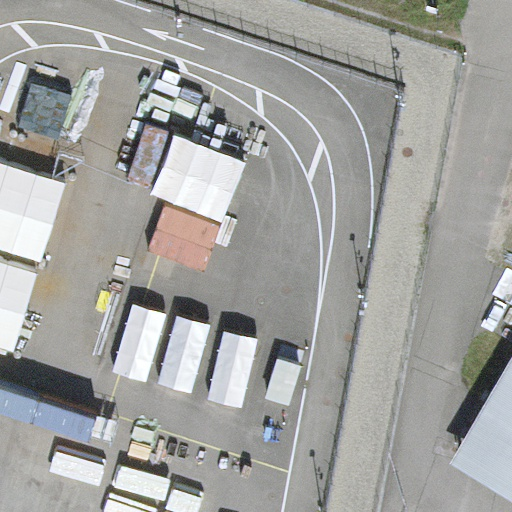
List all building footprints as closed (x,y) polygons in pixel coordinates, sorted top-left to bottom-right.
[(205,272),(253,145),(188,120),(140,248),(205,272)] [(0,341),(22,347),(67,163),(0,146),(0,341)] [(135,295),(119,364),(254,396),(270,329),(226,319),(226,317),(135,295)] [(303,357),(278,351),(267,392),(291,398),(303,357)] [(511,355),(459,447),(511,477),(511,355)] [(0,511),(38,511),(54,446),(0,433),(0,511)]
